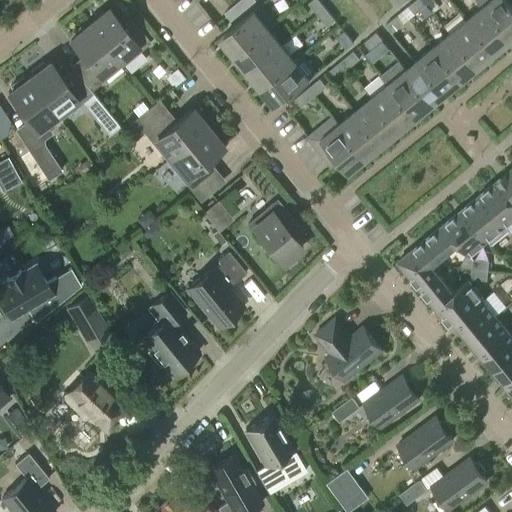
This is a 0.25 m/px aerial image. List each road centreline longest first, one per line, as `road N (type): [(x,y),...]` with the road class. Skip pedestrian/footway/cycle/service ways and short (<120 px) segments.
road 1 (residential): [(97,511),(352,238)]
road 2 (residential): [(352,238),(149,0)]
road 3 (residential): [(511,434),(352,238)]
